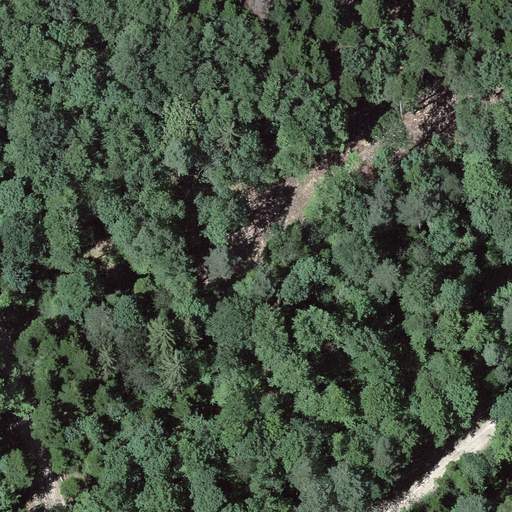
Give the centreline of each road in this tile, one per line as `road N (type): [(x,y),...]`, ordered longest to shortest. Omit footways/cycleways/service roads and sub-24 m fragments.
road 1 (track): [(52,511),(0,343)]
road 2 (track): [(511,410),(393,511)]
